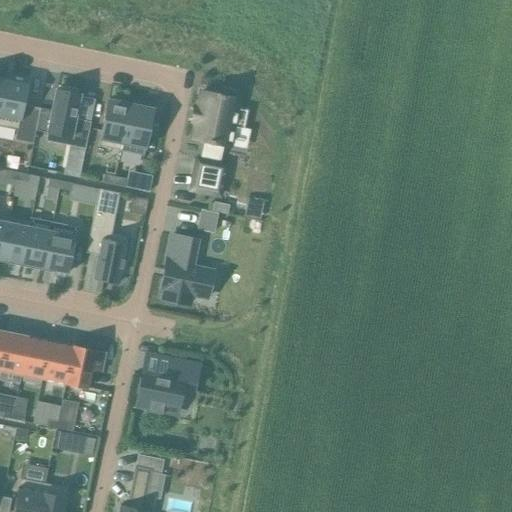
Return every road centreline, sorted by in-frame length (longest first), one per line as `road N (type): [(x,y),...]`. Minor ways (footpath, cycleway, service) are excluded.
road 1 (residential): [(0,40),(184,80),(133,322)]
road 2 (residential): [(133,322),(95,511)]
road 3 (residential): [(0,295),(133,322)]
